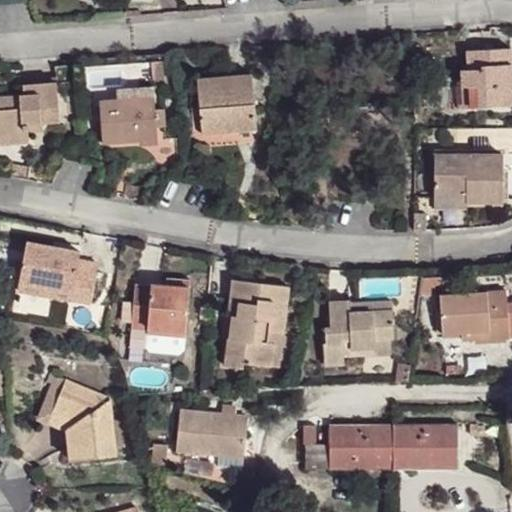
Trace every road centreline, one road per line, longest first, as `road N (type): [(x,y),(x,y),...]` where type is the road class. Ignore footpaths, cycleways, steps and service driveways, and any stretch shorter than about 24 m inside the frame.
road 1 (residential): [(0,190),(117,215),(374,249),(458,248),(511,236)]
road 2 (residential): [(511,11),(376,7),(0,41)]
